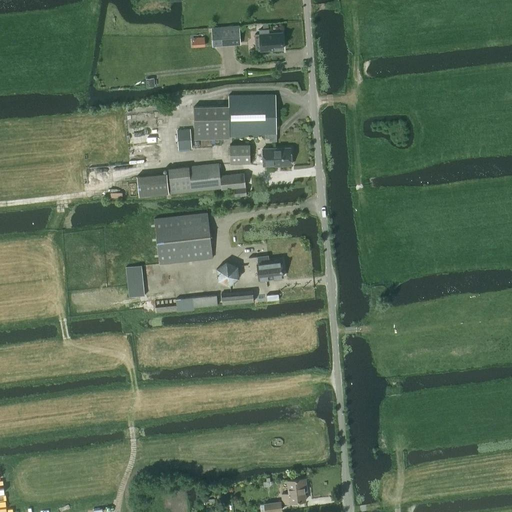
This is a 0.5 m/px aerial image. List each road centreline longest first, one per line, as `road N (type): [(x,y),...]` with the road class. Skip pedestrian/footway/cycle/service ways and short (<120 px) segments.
road 1 (tertiary): [(351,511),(304,0)]
road 2 (track): [(130,374),(132,460),(118,511)]
road 3 (track): [(0,204),(114,190),(112,167)]
